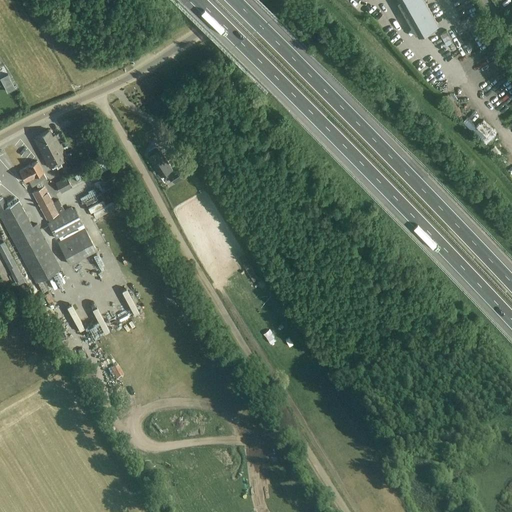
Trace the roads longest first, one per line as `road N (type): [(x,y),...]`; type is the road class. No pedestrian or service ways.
road 1 (track): [(106,110),(344,511)]
road 2 (motorway): [(195,0),(511,321)]
road 3 (motorway): [(511,282),(231,0)]
road 4 (tertiary): [(96,93),(245,0)]
road 5 (unknown): [(0,170),(29,200),(95,312)]
